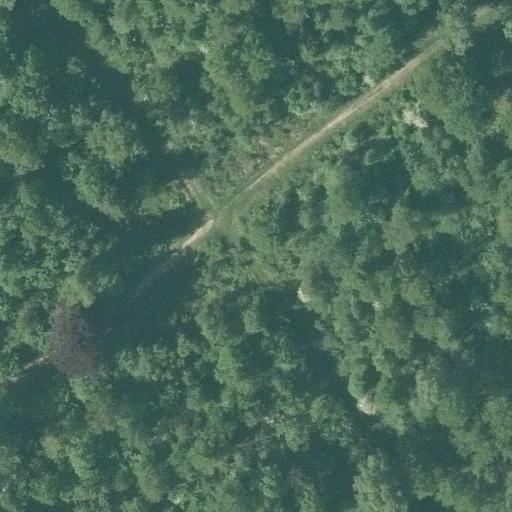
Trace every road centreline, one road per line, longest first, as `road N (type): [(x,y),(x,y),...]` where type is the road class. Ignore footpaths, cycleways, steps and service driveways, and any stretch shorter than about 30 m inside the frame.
road 1 (track): [(428,511),(54,0)]
road 2 (track): [(493,0),(275,165),(98,321),(0,387)]
